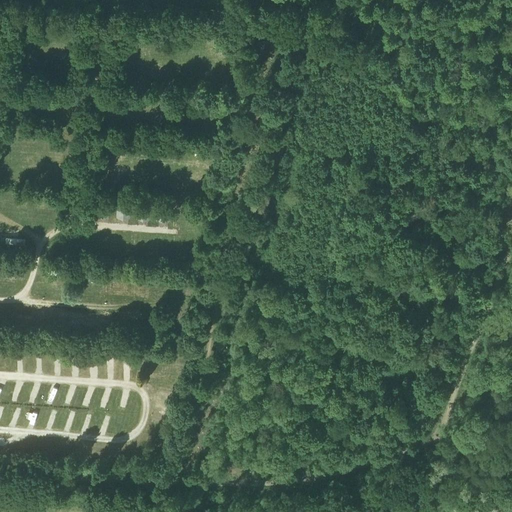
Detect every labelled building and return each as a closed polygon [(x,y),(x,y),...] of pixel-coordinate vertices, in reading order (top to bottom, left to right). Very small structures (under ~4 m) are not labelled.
[(45,212),(47,198),(38,197),(36,211),(45,212)] [(194,221),(196,211),(187,209),(185,220),(194,221)] [(116,274),(116,284),(126,284),(126,274),(116,274)] [(152,361),(164,362),(165,353),(152,352),(152,361)] [(167,371),(168,384),(179,383),(178,367),(172,367),(172,370),(167,371)]
